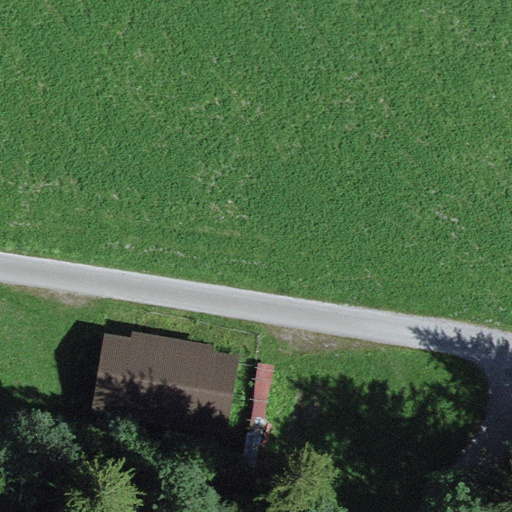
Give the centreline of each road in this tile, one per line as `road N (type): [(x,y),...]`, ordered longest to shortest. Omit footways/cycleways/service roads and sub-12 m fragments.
road 1 (residential): [(0,268),(511,352)]
road 2 (track): [(511,378),(480,446),(435,511)]
